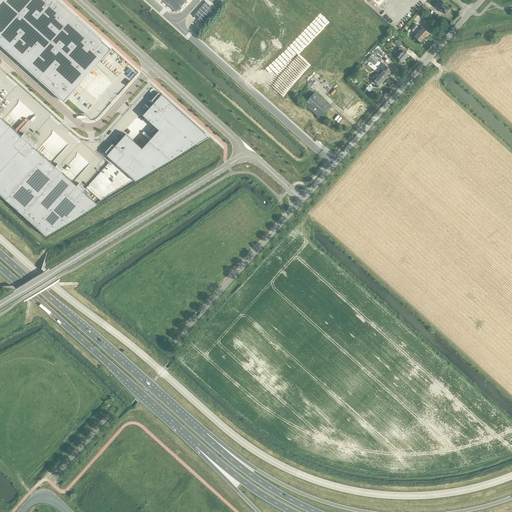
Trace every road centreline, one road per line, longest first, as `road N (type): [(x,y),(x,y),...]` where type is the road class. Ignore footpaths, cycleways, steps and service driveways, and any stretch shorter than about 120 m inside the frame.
road 1 (trunk): [(203,435),(0,253)]
road 2 (trunk): [(0,266),(197,443)]
road 3 (unclassified): [(48,275),(242,157)]
road 4 (unclassified): [(333,164),(481,0)]
road 5 (unclassified): [(176,18),(333,164)]
road 6 (unclassified): [(152,65),(101,122),(85,127),(0,53)]
road 7 (trunk): [(365,511),(285,486),(203,435)]
road 8 (trunk): [(315,511),(203,435)]
road 9 (unclassified): [(242,157),(238,142),(152,65)]
road 10 (unclassified): [(242,157),(256,158),(299,196),(333,164)]
